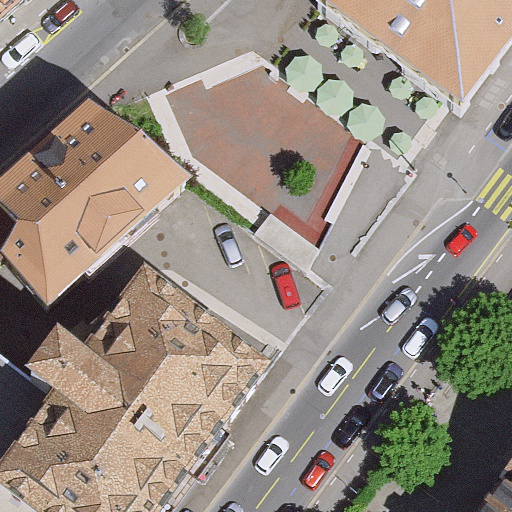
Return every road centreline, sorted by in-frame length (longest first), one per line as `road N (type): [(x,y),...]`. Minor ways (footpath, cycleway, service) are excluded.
road 1 (primary): [(251,511),(511,189)]
road 2 (primary): [(126,0),(0,114)]
